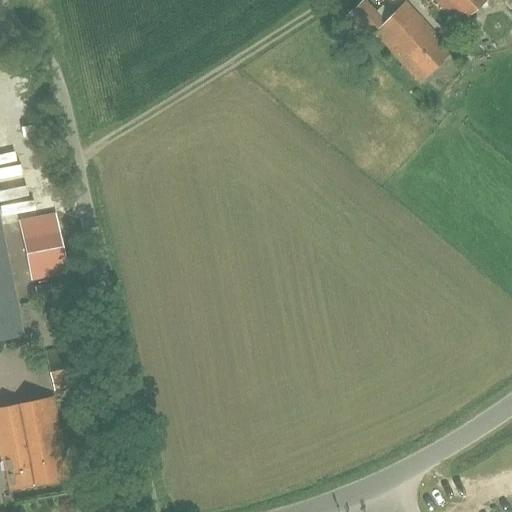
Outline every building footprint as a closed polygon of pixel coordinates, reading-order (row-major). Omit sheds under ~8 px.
[(404,3),(385,21),(365,0),(362,0),(343,18),(364,41),(373,33),(420,82),(451,52),(404,3)] [(433,0),(458,26),(485,0),(433,0)] [(31,279),(67,272),(56,214),(20,221),(31,279)] [(0,340),(23,336),(0,219),(0,340)] [(102,364),(93,366),(88,345),(46,354),(54,391),(88,384),(89,391),(98,389),(96,382),(106,380),(102,364)] [(69,477),(54,398),(0,408),(0,457),(1,462),(3,462),(9,489),(69,477)]
